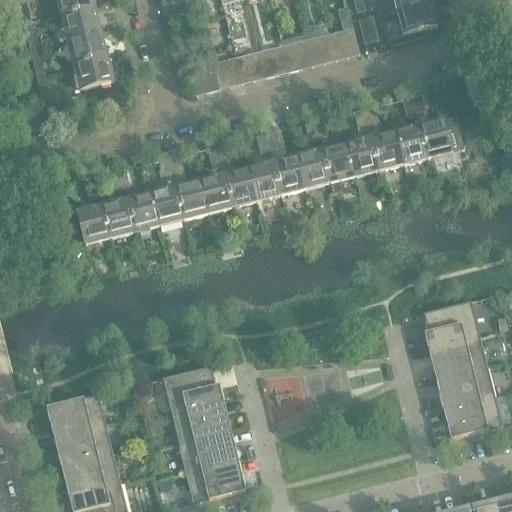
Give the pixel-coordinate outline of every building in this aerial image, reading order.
[(91,0),(55,0),(61,19),(94,11),(91,0)] [(195,0),(161,0),(166,18),(174,16),(173,14),(179,12),(177,6),(196,2),(195,0)] [(361,0),(352,0),(357,16),(365,14),(361,0)] [(429,0),(393,0),(397,14),(431,5),(429,0)] [(26,2),(17,4),(23,29),(32,27),(26,2)] [(431,5),(397,14),(403,38),(437,29),(431,5)] [(94,11),(61,19),(67,44),(100,35),(94,11)] [(372,20),(358,23),(364,47),(378,44),(372,20)] [(32,27),(23,29),(29,53),(38,51),(32,27)] [(341,35),(347,62),(359,59),(352,32),(341,35)] [(100,35),(67,44),(73,68),(107,60),(100,35)] [(341,35),(329,38),(336,64),(347,62),(341,35)] [(329,38),(317,41),(324,67),(336,64),(329,38)] [(317,41),(306,44),(312,70),(324,67),(317,41)] [(306,44),(294,47),(301,73),(312,70),(306,44)] [(294,47),(282,50),(289,76),(301,73),(294,47)] [(282,50),(270,53),(277,79),(289,76),(282,50)] [(38,51),(29,53),(36,77),(44,75),(38,51)] [(270,53),(259,56),(265,82),(277,79),(270,53)] [(259,56),(247,59),(254,85),(265,82),(259,56)] [(247,59),(235,61),(242,88),(254,85),(247,59)] [(107,60),(73,68),(79,93),(113,85),(107,60)] [(235,61),(223,64),(230,91),(242,88),(235,61)] [(223,64),(212,67),(218,94),(230,91),(223,64)] [(212,67),(200,70),(207,97),(218,94),(212,67)] [(200,70),(188,73),(195,100),(207,97),(200,70)] [(44,75),(36,77),(42,102),(50,100),(44,75)] [(412,101),(416,117),(425,115),(421,99),(412,101)] [(412,101),(402,104),(406,120),(416,117),(412,101)] [(372,111),(363,114),(367,130),(370,141),(378,175),(403,169),(394,135),(380,139),(372,111)] [(363,114),(353,116),(357,132),(367,130),(363,114)] [(419,129),(427,163),(464,153),(455,120),(444,123),(443,118),(427,122),(425,115),(416,117),(419,129)] [(314,126),(318,142),(328,140),(324,123),(314,126)] [(314,126),(304,129),(308,145),(318,142),(314,126)] [(419,129),(394,135),(403,169),(427,163),(419,129)] [(266,138),(270,154),(279,152),(275,136),(266,138)] [(266,138),(256,141),(260,157),(270,154),(266,138)] [(370,141),(346,147),(354,181),(378,175),(370,141)] [(346,147),(321,154),(330,187),(354,181),(346,147)] [(256,206),(248,172),(233,176),(226,148),(217,150),(221,167),(224,178),(232,212),(256,206)] [(221,167),(217,150),(207,153),(211,169),(221,167)] [(208,218),(199,184),(184,188),(176,154),(166,156),(183,224),(208,218)] [(321,154),(297,160),(305,193),(330,187),(321,154)] [(157,159),(165,193),(150,196),(159,230),(183,224),(166,156),(157,159)] [(297,160),(272,166),(281,199),(305,193),(297,160)] [(272,166),(248,172),(256,206),(281,199),(272,166)] [(119,175),(123,191),(132,189),(128,173),(119,175)] [(119,175),(109,177),(113,194),(123,191),(119,175)] [(232,212),(224,178),(199,184),(208,218),(232,212)] [(94,181),(85,183),(89,199),(98,197),(94,181)] [(150,196),(126,203),(134,236),(159,230),(150,196)] [(126,203),(102,209),(110,242),(134,236),(126,203)] [(102,209),(77,215),(85,249),(110,242),(102,209)] [(472,306),(423,318),(423,319),(432,354),(480,342),(471,307),(472,307),(472,306)] [(505,322),(498,323),(501,335),(508,334),(505,322)] [(480,342),(432,354),(440,383),(487,371),(480,342)] [(211,372),(211,371),(162,383),(162,384),(163,384),(172,419),(223,406),(219,389),(215,390),(211,372)] [(487,371),(440,383),(447,413),(495,401),(487,371)] [(98,400),(99,400),(98,399),(46,412),(54,442),(106,429),(98,400)] [(447,413),(454,442),(454,443),(503,431),(503,430),(502,430),(495,401),(447,413)] [(223,406),(172,419),(179,449),(231,436),(223,406)] [(134,414),(127,415),(129,423),(136,421),(134,414)] [(106,429),(54,442),(61,472),(113,459),(106,429)] [(231,436),(179,449),(186,478),(238,465),(231,436)] [(113,459),(61,472),(69,501),(120,488),(113,459)] [(194,508),(193,508),(246,495),(238,465),(186,478),(194,508)] [(168,485),(158,487),(160,495),(170,492),(168,485)] [(126,511),(120,488),(69,501),(71,511),(126,511)]
